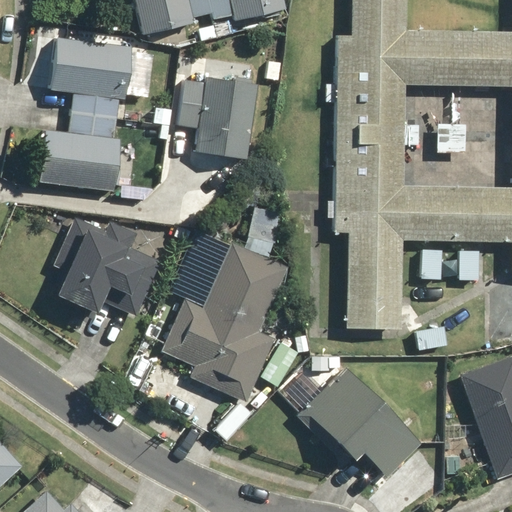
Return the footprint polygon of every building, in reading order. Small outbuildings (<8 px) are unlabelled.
[(124,0),(134,39),(186,27),(185,20),(204,15),(205,22),(224,17),(226,25),(278,12),(274,0),(124,0)] [(511,275),(511,0),(506,0),(506,34),(394,33),(394,0),(339,0),(339,40),(327,40),(325,236),(337,236),(336,333),(390,334),(391,245),(500,246),(500,275),(511,275)] [(122,51),(47,41),(39,70),(40,92),(65,95),(60,136),(36,133),(28,162),(29,185),(105,194),(104,170),(111,142),(105,141),(110,101),(115,101),(115,77),(122,51)] [(238,162),(249,87),(218,87),(197,80),(196,85),(177,83),(170,129),(189,131),(186,155),(207,161),(238,162)] [(129,319),(153,264),(123,251),(129,237),(102,225),(98,234),(67,221),(46,268),(54,272),(41,302),(82,320),(90,302),(129,319)] [(281,271),(225,246),(196,309),(179,301),(154,354),(186,368),(181,380),(238,406),(268,341),(252,334),(281,271)] [(449,278),(416,277),(415,294),(449,295),(449,278)] [(293,352),(276,343),(255,383),(272,392),(293,352)] [(511,370),(507,358),(452,377),(489,482),(511,473),(511,370)] [(363,410),(337,370),(289,419),(319,452),(340,467),(348,458),(379,481),(414,447),(363,410)] [(0,482),(15,469),(0,452),(0,482)] [(55,511),(40,495),(20,511),(68,511),(63,506),(56,511),(55,511)]
